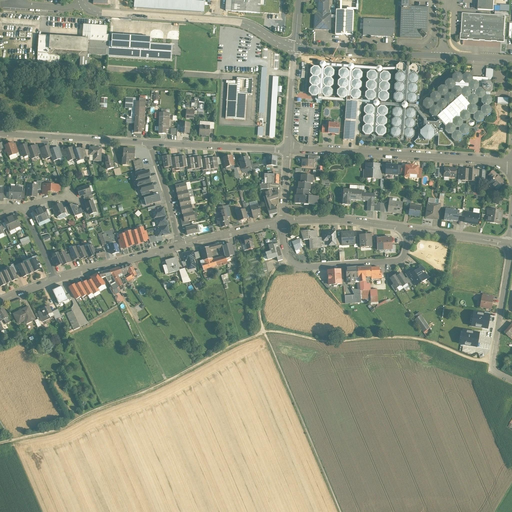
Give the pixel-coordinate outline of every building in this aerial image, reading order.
[(204,0),(134,0),(134,8),(204,13),(204,0)] [(231,0),(231,12),(259,14),(260,0),(231,0)] [(260,0),(259,13),(279,14),(280,0),(279,0),(260,0)] [(318,0),(318,15),(327,15),(327,0),(318,0)] [(427,8),(408,7),(408,0),(400,0),(399,38),(420,39),(426,33),(427,8)] [(493,0),(478,0),(478,10),(493,11),(493,0)] [(353,11),(336,10),(335,35),(352,36),(353,11)] [(327,15),(318,15),(315,14),(314,29),(321,29),(321,30),(322,30),(323,29),(329,30),(330,15),(327,15)] [(505,17),(462,14),(461,39),(503,42),(505,17)] [(394,21),(363,20),(362,36),(393,37),(394,21)] [(91,26),(83,25),(82,39),(88,39),(88,40),(90,40),(91,26)] [(107,27),(91,26),(90,40),(109,42),(109,41),(109,35),(106,35),(107,27)] [(150,38),(112,35),(112,41),(111,42),(111,48),(149,51),(150,43),(150,38)] [(50,36),(39,36),(37,54),(38,54),(48,54),(50,36)] [(90,40),(88,40),(88,39),(82,39),(50,36),(48,54),(48,55),(59,56),(80,57),(87,58),(87,55),(89,55),(108,56),(109,42),(90,40)] [(166,45),(163,44),(163,45),(152,45),(152,44),(150,43),(149,51),(111,48),(111,42),(109,42),(108,56),(170,60),(171,46),(166,46),(166,45)] [(87,58),(80,57),(79,69),(88,70),(89,55),(87,55),(87,58)] [(363,70),(363,67),(354,67),(351,64),(349,64),(347,66),(326,64),(324,62),(321,62),(319,64),(319,66),(321,68),(321,71),(323,71),(323,69),(326,67),(347,68),(349,71),(349,73),(351,73),(352,71),(354,69),(363,70)] [(398,74),(395,76),(394,81),(397,84),(394,86),(394,90),(396,93),(393,96),(393,100),(396,104),(397,104),(400,104),(403,101),(403,100),(403,97),(401,94),(404,91),(404,90),(404,88),(404,87),(401,84),(404,81),(405,78),(405,77),(402,74),(405,72),(405,71),(406,68),(403,64),(399,64),(395,69),(395,71),(398,74)] [(416,65),(412,65),(409,68),(408,71),(408,72),(411,75),(408,78),(407,81),(407,82),(410,85),(407,87),(407,91),(409,94),(406,97),(406,100),(406,101),(409,104),(413,105),(416,102),(416,98),(414,95),(417,92),(417,88),(415,85),(417,82),(418,78),(415,75),(418,73),(419,69),(416,65)] [(318,68),(314,67),(310,70),(310,74),(313,77),(310,80),(309,84),(312,86),(316,87),(319,84),(320,80),(317,77),(320,75),(320,71),(318,68)] [(395,71),(395,69),(382,69),(380,67),(377,67),(376,68),(363,67),(363,70),(370,70),(376,71),(377,73),(375,101),(373,103),(372,106),(374,108),(373,129),(372,134),(372,136),(371,136),(370,142),(374,142),(375,136),(373,136),(374,133),(377,108),(379,106),(384,106),(396,107),(396,105),(385,104),(379,103),(377,101),(379,73),(381,71),(388,71),(395,71)] [(334,72),(331,69),(327,68),(323,71),(323,75),(326,78),(323,81),(322,85),(325,87),(330,88),(332,86),(333,81),(330,78),(333,76),(334,72)] [(346,70),(342,69),(339,72),(338,76),(341,79),(338,82),(337,86),(340,88),(345,89),(347,87),(348,83),(345,79),(348,77),(349,73),(346,70)] [(350,87),(353,90),(358,90),(361,88),(361,84),(358,81),(361,78),(362,74),(359,71),(355,70),(352,73),(351,77),(354,80),(351,83),(350,87)] [(370,70),(369,72),(366,74),(366,79),(368,82),(366,84),(365,89),(368,91),(365,94),(365,98),(367,101),(367,103),(367,106),(364,109),(363,113),(366,116),(363,118),(362,123),(365,126),(362,128),(362,133),(364,136),(370,136),(372,134),(373,129),(374,108),(372,106),(373,103),(375,101),(377,73),(376,71),(370,70)] [(388,73),(388,71),(381,71),(379,73),(377,101),(379,103),(385,104),(385,103),(389,100),(388,95),(386,93),(389,90),(389,86),(387,83),(390,81),(390,76),(387,73),(388,73)] [(465,74),(462,77),(459,74),(455,73),(452,76),(452,80),(455,83),(459,83),(462,81),(464,84),(468,84),(471,81),(472,81),(472,77),(469,74),(465,74)] [(487,78),(472,77),(472,81),(476,82),(478,85),(478,89),(482,89),(482,85),(485,82),(487,82),(487,78)] [(252,79),(236,78),(236,82),(236,85),(237,85),(236,93),(245,94),(251,94),(252,79)] [(451,104),(454,101),(454,97),(458,98),(461,95),(461,91),(461,90),(458,87),(455,87),(455,83),(452,80),(448,80),(445,83),(444,87),(441,86),(437,89),(437,93),(433,93),(430,96),(430,99),(426,99),(423,102),(423,106),(425,109),(429,110),(429,113),(432,116),(436,117),(439,114),(439,110),(443,110),(446,108),(447,104),(451,104)] [(476,82),(471,81),(468,84),(468,88),(464,88),(461,91),(461,95),(463,98),(467,98),(467,102),(470,105),(467,108),(467,112),(463,111),(460,114),(459,118),(455,118),(452,121),(452,125),(448,124),(445,127),(445,131),(447,134),(451,135),(451,139),(454,142),(458,142),(461,139),(461,135),(465,135),(468,133),(469,129),(473,129),(476,126),(476,122),(480,123),(483,120),(483,116),(487,116),(490,113),(491,109),(488,106),(491,103),(491,99),(488,96),(489,92),(492,90),(492,85),(489,82),(485,82),(482,85),(482,89),(478,89),(478,85),(476,82)] [(464,84),(462,81),(459,83),(455,83),(455,87),(458,87),(461,90),(464,88),(468,88),(468,84),(464,84)] [(236,85),(228,85),(226,118),(243,119),(245,94),(236,93),(237,85),(236,85)] [(308,89),(308,93),(311,97),(316,97),(318,95),(319,94),(319,90),(316,87),(311,87),(308,89)] [(322,90),(321,94),(322,95),(324,98),(328,98),(332,95),(332,91),(330,88),(325,88),(322,90)] [(337,91),(336,95),(339,99),(344,99),(346,97),(347,96),(347,92),(345,89),(340,89),(337,91)] [(321,94),(322,90),(321,90),(319,90),(319,94),(318,95),(318,100),(346,102),(350,102),(350,99),(350,98),(349,97),(350,92),(348,92),(347,92),(347,96),(346,97),(346,99),(344,99),(339,99),(328,98),(324,98),(322,98),(322,95),(321,94)] [(350,92),(349,97),(350,98),(352,99),(352,100),(357,101),(357,100),(360,98),(360,93),(358,90),(353,90),(350,92)] [(461,95),(458,98),(454,97),(454,101),(451,104),(447,104),(446,108),(443,110),(439,110),(439,114),(436,117),(441,123),(445,127),(448,124),(452,125),(452,121),(455,118),(459,118),(460,114),(463,111),(467,112),(467,108),(470,105),(467,102),(467,98),(463,98),(461,95)] [(133,99),(125,99),(125,108),(135,109),(135,107),(136,101),(133,101),(133,99)] [(139,102),(136,101),(135,107),(145,108),(145,99),(139,99),(139,102)] [(403,101),(403,103),(401,105),(401,107),(402,109),(403,109),(402,112),(403,112),(405,112),(405,109),(407,108),(408,108),(411,108),(413,108),(423,121),(423,126),(424,127),(425,126),(425,123),(426,120),(416,108),(417,108),(417,106),(415,106),(413,106),(408,106),(407,106),(407,105),(405,104),(405,101),(403,101)] [(350,102),(346,102),(343,135),(355,136),(357,102),(350,102)] [(377,108),(374,133),(377,137),(382,137),(386,135),(386,129),(383,127),(386,125),(386,120),(384,117),(387,115),(387,111),(384,106),(379,106),(377,108)] [(145,108),(135,107),(135,109),(134,124),(134,126),(134,130),(134,133),(139,133),(141,133),(141,129),(144,129),(145,108)] [(396,108),(395,108),(392,111),(392,115),(394,118),(391,121),(391,125),(393,128),(390,130),(390,134),(393,138),(397,138),(400,135),(400,132),(400,131),(398,128),(401,126),(401,125),(401,122),(401,121),(399,118),(402,116),(402,115),(402,112),(399,109),(396,108)] [(408,109),(405,112),(405,113),(405,115),(405,116),(407,119),(404,122),(404,125),(404,126),(406,129),(403,131),(403,132),(403,135),(403,136),(406,139),(410,139),(413,136),(414,132),(411,129),(414,127),(414,122),(412,119),(415,117),(415,113),(412,110),(411,109),(408,109)] [(190,112),(186,112),(186,119),(193,119),(194,111),(190,111),(190,112)] [(165,114),(159,114),(159,127),(158,127),(158,131),(158,134),(163,134),(165,134),(166,130),(168,130),(169,114),(165,114)] [(436,123),(425,123),(425,126),(426,126),(425,127),(420,131),(419,135),(420,135),(421,137),(421,139),(418,139),(413,142),(415,145),(428,145),(428,141),(429,141),(434,136),(434,135),(438,136),(437,146),(449,147),(452,144),(442,133),(439,130),(438,130),(439,127),(440,125),(441,123),(440,121),(439,122),(437,122),(436,123)] [(189,124),(180,123),(180,131),(180,133),(189,134),(189,124)] [(339,124),(329,124),(329,126),(328,133),(328,134),(338,134),(339,124)] [(209,126),(199,125),(199,135),(209,136),(209,129),(210,126),(209,126)] [(12,144),(5,146),(6,150),(4,152),(5,153),(7,153),(9,157),(16,154),(15,152),(12,145),(12,144)] [(26,145),(20,147),(20,148),(23,156),(23,158),(30,155),(27,149),(28,149),(26,145)] [(28,149),(27,149),(30,155),(31,159),(38,157),(37,155),(34,147),(34,146),(28,149)] [(48,146),(41,149),(42,149),(44,157),(45,159),(52,157),(49,151),(50,151),(48,146)] [(50,151),(49,151),(52,157),(53,161),(60,159),(56,149),(56,148),(50,151)] [(72,148),(65,151),(67,156),(67,157),(68,161),(75,159),(73,151),(72,148)] [(101,149),(90,148),(90,150),(89,155),(90,155),(93,156),(93,161),(100,162),(101,149)] [(80,150),(80,149),(73,151),(75,159),(76,162),(83,160),(83,158),(80,150)] [(135,151),(123,150),(122,166),(129,166),(129,160),(134,161),(135,151)] [(170,156),(166,157),(165,154),(162,154),(164,168),(172,167),(171,159),(170,156)] [(111,162),(110,156),(105,157),(106,163),(105,163),(107,170),(114,168),(112,161),(111,162)] [(216,158),(211,159),(211,156),(208,156),(209,163),(210,170),(217,169),(217,165),(216,158)] [(185,157),(181,157),(182,161),(178,162),(179,169),(187,168),(186,160),(185,157)] [(231,157),(223,159),(225,168),(233,166),(231,157)] [(247,157),(239,160),(242,169),(250,167),(248,162),(247,157)] [(276,157),(267,157),(266,166),(272,166),(276,166),(276,157)] [(178,162),(175,162),(175,158),(171,159),(172,167),(172,170),(179,169),(178,162)] [(200,158),(196,158),(197,162),(194,163),(195,169),(202,168),(201,160),(200,158)] [(190,163),(190,159),(186,160),(187,168),(187,170),(195,169),(194,163),(190,163)] [(141,160),(133,162),(135,171),(144,169),(141,160)] [(209,163),(206,164),(205,160),(201,160),(202,168),(202,171),(210,170),(209,163)] [(313,161),(302,160),(301,168),(313,168),(313,161)] [(397,166),(386,165),(385,175),(396,176),(396,175),(397,166)] [(414,167),(413,168),(410,168),(409,167),(405,166),(405,168),(404,174),(404,176),(409,176),(409,175),(417,175),(418,169),(418,167),(414,167)] [(455,169),(444,169),(444,177),(455,177),(455,169)] [(135,174),(137,181),(149,178),(151,177),(149,170),(144,172),(136,174),(135,174)] [(504,183),(492,172),(488,176),(492,180),(489,183),(497,190),(499,188),(500,189),(501,189),(503,187),(503,186),(502,185),(504,183)] [(279,176),(265,175),(264,179),(267,179),(267,184),(278,185),(279,176)] [(312,177),(301,176),(300,183),(310,184),(312,184),(312,177)] [(137,187),(139,187),(151,184),(149,178),(137,181),(136,181),(137,187)] [(185,183),(175,186),(176,190),(179,190),(180,192),(187,191),(185,183)] [(140,194),(141,194),(149,192),(154,191),(152,184),(151,184),(139,187),(140,194)] [(43,185),(43,191),(42,195),(47,195),(47,192),(57,192),(58,191),(61,191),(61,186),(43,185)] [(36,186),(28,186),(27,197),(36,197),(37,190),(37,186),(36,186)] [(88,186),(77,190),(79,196),(83,195),(90,192),(88,186)] [(361,191),(343,190),(343,196),(344,196),(344,205),(350,205),(350,200),(361,201),(361,191)] [(187,191),(180,192),(181,195),(177,196),(178,201),(179,201),(179,200),(189,198),(187,191)] [(271,191),(267,192),(268,196),(263,197),(269,215),(277,214),(276,208),(274,208),(274,206),(272,207),(272,204),(270,204),(269,201),(275,199),(276,201),(278,201),(278,193),(276,193),(272,195),(271,192),(271,191)] [(374,194),(364,194),(364,191),(361,191),(361,201),(367,201),(374,202),(374,194)] [(84,198),(83,198),(85,204),(91,202),(90,199),(93,198),(92,195),(91,195),(84,198)] [(153,197),(144,199),(146,206),(161,201),(159,195),(153,197)] [(308,198),(296,197),(295,197),(295,204),(304,204),(304,206),(308,206),(308,205),(317,205),(318,198),(308,197),(308,198)] [(189,198),(179,200),(179,201),(179,204),(180,205),(183,204),(184,207),(191,205),(189,198)] [(402,203),(389,201),(388,205),(387,212),(388,212),(401,214),(402,203)] [(91,202),(85,204),(87,208),(86,208),(87,211),(88,211),(89,215),(96,213),(92,202),(91,202)] [(438,205),(428,203),(425,218),(437,219),(439,208),(440,205),(438,205)] [(63,209),(61,204),(53,208),(57,217),(64,213),(64,214),(65,214),(65,213),(63,209)] [(376,204),(376,205),(374,205),(373,207),(367,207),(367,211),(380,212),(380,204),(376,204)] [(410,204),(409,207),(408,215),(418,217),(420,206),(410,204)] [(76,207),(71,205),(69,206),(73,214),(75,217),(82,214),(81,209),(78,210),(76,207)] [(191,205),(184,207),(185,210),(184,210),(181,211),(182,215),(193,213),(191,205)] [(250,207),(251,212),(253,217),(253,219),(258,218),(257,216),(260,215),(257,205),(250,207)] [(44,208),(38,210),(43,221),(49,219),(48,217),(45,211),(44,208)] [(156,210),(152,210),(154,219),(165,217),(163,208),(156,210)] [(244,210),(239,211),(239,209),(236,210),(239,221),(247,219),(245,214),(244,210)] [(43,221),(38,210),(33,213),(34,216),(37,222),(38,224),(43,221)] [(458,212),(445,210),(443,220),(450,221),(457,222),(458,216),(458,212)] [(502,212),(496,211),(496,212),(488,211),(486,222),(500,225),(502,212)] [(193,213),(182,215),(183,219),(180,220),(181,223),(188,221),(189,221),(195,220),(193,212),(193,213)] [(466,213),(465,213),(464,217),(464,223),(471,224),(477,225),(479,215),(466,213)] [(15,216),(10,218),(15,229),(20,227),(19,224),(16,218),(15,216)] [(165,217),(154,219),(156,228),(167,225),(165,217)] [(223,218),(216,220),(217,224),(219,224),(220,228),(229,226),(227,218),(227,217),(223,218)] [(15,229),(10,218),(4,221),(5,222),(8,228),(9,232),(15,229)] [(167,225),(156,228),(158,236),(162,236),(169,234),(167,225)] [(190,227),(185,228),(185,229),(187,235),(198,233),(197,231),(197,230),(196,226),(190,227)] [(143,232),(142,228),(137,230),(141,244),(141,243),(146,241),(146,240),(143,232)] [(137,231),(131,232),(131,231),(135,245),(141,244),(137,230),(137,231)] [(131,231),(125,233),(129,247),(129,246),(134,245),(135,246),(135,245),(131,231)] [(309,231),(300,231),(303,240),(310,240),(310,239),(312,239),(312,245),(316,245),(316,249),(320,249),(320,238),(317,238),(316,231),(309,232),(309,231)] [(335,231),(322,232),(323,241),(330,241),(330,246),(335,245),(336,245),(335,239),(335,231)] [(345,232),(341,233),(341,238),(342,246),(354,245),(353,240),(354,240),(354,237),(353,237),(353,232),(345,233),(345,232)] [(125,234),(119,236),(121,240),(123,248),(123,249),(129,247),(125,233),(124,233),(125,234)] [(370,235),(359,235),(360,244),(360,248),(371,247),(371,240),(370,235)] [(251,237),(243,239),(245,243),(246,249),(247,250),(254,248),(251,237)] [(303,247),(300,239),(292,242),(295,250),(303,247)] [(117,245),(113,246),(112,244),(109,244),(112,255),(119,253),(117,245)] [(226,246),(222,247),(222,248),(224,257),(225,257),(226,259),(230,258),(229,257),(234,255),(232,246),(231,244),(226,245),(226,246)] [(277,244),(273,245),(275,253),(277,257),(277,258),(278,262),(282,260),(277,244)] [(84,249),(86,253),(88,258),(92,257),(96,255),(94,251),(94,249),(93,245),(84,249)] [(76,250),(75,247),(70,250),(71,254),(74,260),(80,258),(76,250)] [(76,250),(80,258),(80,259),(84,257),(83,254),(86,253),(84,249),(83,247),(76,250)] [(208,248),(201,249),(204,260),(204,261),(211,259),(209,251),(208,248)] [(103,250),(97,251),(96,249),(94,249),(94,251),(96,255),(96,257),(97,259),(105,257),(103,250)] [(59,255),(63,264),(63,265),(69,263),(69,262),(66,256),(64,252),(59,255)] [(193,252),(182,254),(184,262),(186,261),(187,266),(187,267),(194,265),(193,260),(195,259),(193,253),(193,252)] [(275,253),(271,255),(270,252),(265,253),(267,260),(277,258),(277,257),(275,253)] [(63,264),(59,255),(58,253),(53,256),(54,258),(57,266),(63,264)] [(222,258),(214,260),(211,261),(211,259),(204,261),(204,260),(200,261),(203,269),(216,265),(222,263),(227,262),(226,259),(225,257),(224,257),(222,258)] [(246,280),(266,277),(265,271),(268,270),(266,263),(262,263),(261,257),(255,258),(255,259),(246,261),(246,264),(250,264),(250,266),(248,266),(248,268),(245,269),(246,280)] [(176,258),(165,261),(166,265),(163,266),(165,274),(169,273),(179,270),(176,258)] [(37,264),(35,260),(30,262),(29,262),(34,272),(34,273),(40,270),(37,264)] [(34,272),(29,262),(30,262),(29,262),(24,264),(24,265),(28,275),(28,274),(34,272)] [(130,264),(118,268),(121,273),(123,275),(125,274),(124,272),(128,270),(130,274),(134,271),(130,264)] [(28,275),(24,265),(19,267),(18,267),(20,271),(23,278),(29,275),(28,274),(28,275)] [(118,268),(109,271),(112,277),(115,283),(119,280),(119,279),(117,275),(121,273),(118,268)] [(357,268),(346,269),(347,283),(353,283),(353,278),(358,278),(357,268)] [(365,268),(357,268),(358,278),(359,278),(359,283),(364,282),(364,281),(364,277),(371,277),(371,279),(382,279),(381,272),(379,272),(379,268),(365,269),(365,268)] [(14,274),(12,269),(7,272),(11,282),(17,279),(14,274)] [(179,270),(181,279),(188,277),(184,269),(179,270)] [(335,270),(332,270),(331,271),(328,272),(328,282),(329,285),(332,285),(333,287),(336,286),(337,285),(340,285),(340,280),(340,271),(336,271),(336,270),(335,270)] [(417,270),(413,273),(411,271),(408,273),(411,278),(416,286),(422,282),(421,281),(427,277),(424,273),(421,275),(420,272),(418,270),(417,270)] [(11,282),(7,272),(7,271),(1,274),(6,284),(11,282)] [(109,271),(98,274),(101,279),(105,277),(108,282),(111,281),(109,278),(112,277),(109,271)] [(98,274),(91,278),(92,280),(97,289),(104,285),(101,279),(98,274)] [(404,279),(401,274),(396,277),(401,285),(402,287),(407,284),(404,279)] [(401,285),(396,277),(395,275),(390,279),(393,284),(396,288),(401,285)] [(92,280),(87,283),(93,293),(94,294),(99,291),(97,289),(92,280)] [(86,282),(81,285),(87,295),(88,296),(93,293),(87,283),(86,282)] [(364,282),(359,283),(360,291),(361,301),(370,301),(370,304),(377,304),(377,290),(370,290),(369,284),(366,284),(365,283),(364,282)] [(80,283),(75,286),(81,296),(82,298),(87,295),(81,285),(80,283)] [(75,286),(74,285),(69,288),(76,299),(81,296),(75,286)] [(62,286),(57,289),(64,303),(68,300),(66,296),(62,286)] [(59,305),(64,303),(57,289),(52,291),(56,300),(59,305)] [(357,291),(351,290),(354,295),(355,303),(361,303),(360,291),(357,291)] [(354,295),(344,296),(345,304),(355,303),(354,295)] [(482,297),(480,308),(490,309),(492,299),(491,299),(482,297)] [(49,306),(41,310),(42,311),(44,317),(48,315),(50,319),(54,317),(52,312),(49,306)] [(28,307),(13,314),(18,324),(27,319),(29,322),(34,320),(28,307)] [(58,310),(52,312),(54,317),(55,319),(57,318),(61,317),(59,314),(58,310)] [(4,311),(0,312),(0,321),(3,320),(6,325),(10,322),(4,311)] [(73,312),(67,315),(74,331),(80,328),(73,312)] [(487,329),(489,316),(473,313),(471,327),(487,329)] [(429,329),(420,316),(416,319),(414,320),(416,323),(423,333),(429,329)] [(478,334),(463,331),(461,345),(476,347),(478,334)]
